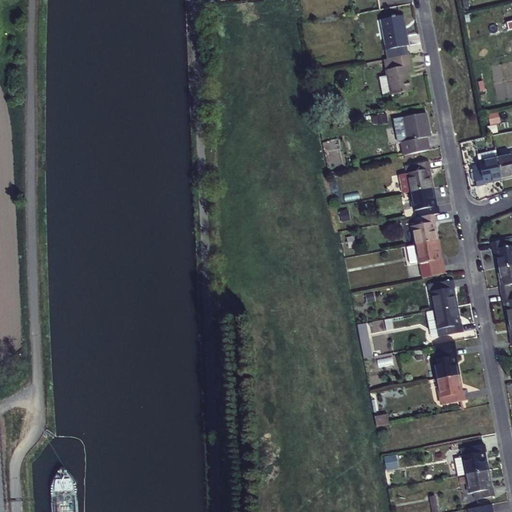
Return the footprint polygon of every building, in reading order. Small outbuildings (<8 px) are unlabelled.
[(404,29),(403,20),(383,23),(385,33),(404,29)] [(511,22),(503,24),(505,32),(511,30),(511,22)] [(408,39),(406,39),(404,29),(385,33),(390,63),(410,59),(408,49),(410,49),(408,39)] [(390,63),(386,63),(389,78),(381,79),(384,97),(392,96),(392,97),(412,94),(409,77),(415,76),(411,59),(410,59),(390,63)] [(400,145),(403,158),(429,153),(426,141),(426,137),(429,136),(426,116),(392,122),(397,146),(400,145)] [(478,167),(470,169),(475,188),(483,186),(482,184),(501,180),(496,158),(495,150),(476,155),(478,167)] [(511,153),(496,158),(501,180),(511,177),(511,153)] [(412,168),(413,176),(408,176),(411,194),(433,191),(429,172),(432,172),(431,164),(412,168)] [(402,196),(411,194),(408,176),(398,178),(402,196)] [(414,212),(418,211),(420,219),(435,216),(439,215),(438,208),(436,208),(433,191),(411,194),(414,212)] [(416,249),(437,245),(434,225),(436,224),(435,216),(420,219),(415,220),(416,228),(412,229),(416,249)] [(493,249),(495,249),(498,267),(511,263),(511,237),(491,241),(493,249)] [(437,245),(416,249),(419,266),(422,282),(446,278),(443,262),(441,262),(437,245)] [(409,268),(419,266),(416,249),(406,250),(409,268)] [(502,285),(500,286),(501,293),(511,290),(511,263),(498,267),(502,285)] [(428,290),(430,298),(432,298),(435,316),(456,312),(453,294),(455,293),(454,285),(428,290)] [(511,290),(501,293),(503,302),(504,302),(508,319),(511,318),(511,290)] [(435,316),(438,334),(443,333),(444,341),(463,338),(462,330),(459,330),(456,312),(435,316)] [(431,335),(438,334),(435,316),(427,317),(431,335)] [(357,331),(360,348),(368,347),(365,329),(357,331)] [(371,362),(368,347),(360,348),(363,363),(371,362)] [(436,384),(457,381),(454,363),(456,363),(455,355),(436,358),(437,366),(433,367),(436,384)] [(436,384),(439,403),(443,402),(445,411),(464,407),(463,399),(461,399),(457,381),(436,384)] [(465,462),(461,463),(461,464),(464,481),(485,477),(482,459),(484,459),(483,451),(464,454),(465,462)] [(386,470),(398,468),(396,455),(384,457),(386,470)] [(456,482),(464,481),(461,464),(453,465),(456,482)] [(464,481),(467,499),(471,498),(473,506),(492,503),(490,495),(488,495),(485,477),(464,481)]
